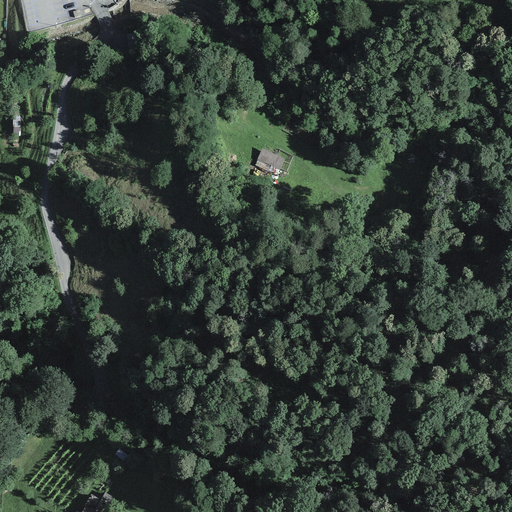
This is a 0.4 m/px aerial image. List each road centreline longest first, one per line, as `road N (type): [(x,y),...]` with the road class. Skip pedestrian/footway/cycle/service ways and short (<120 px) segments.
road 1 (unclassified): [(0,478),(28,424),(88,405),(100,385),(44,200),(64,88),(105,33),(102,10)]
road 2 (track): [(199,0),(293,84),(347,117)]
